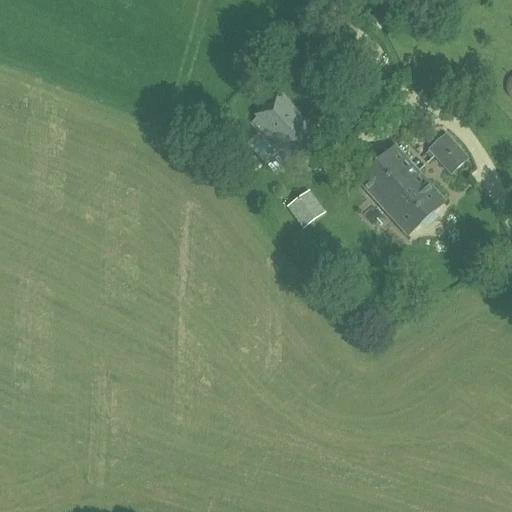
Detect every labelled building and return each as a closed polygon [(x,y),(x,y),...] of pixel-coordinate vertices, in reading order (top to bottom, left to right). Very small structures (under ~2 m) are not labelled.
[(289,73),(345,134),(369,114),(312,52),(289,73)] [(251,120),(291,166),(324,141),(283,95),(251,120)] [(430,151),(450,175),(469,160),(447,136),(430,151)] [(359,180),(408,235),(444,204),(395,149),(359,180)] [(287,207),(304,230),(324,214),(308,193),(287,207)]
